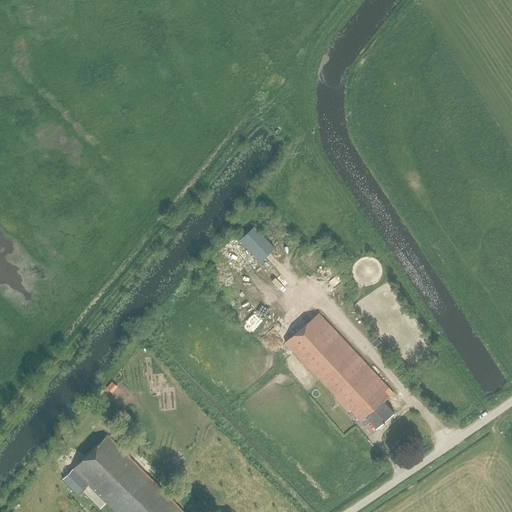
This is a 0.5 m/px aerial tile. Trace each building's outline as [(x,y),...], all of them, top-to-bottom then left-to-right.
[(253,226),(238,240),(258,262),(273,249),(253,226)] [(242,321),(264,303),(256,294),(234,311),(242,321)] [(270,309),(268,320),(276,321),(278,310),(270,309)] [(285,344),(310,371),(311,370),(349,411),(351,409),(367,426),(372,421),(379,428),(396,412),(385,401),(391,396),(386,390),(388,388),(319,313),(285,344)] [(250,335),(264,324),(258,316),(244,328),(250,335)] [(378,349),(383,345),(378,339),(373,343),(378,349)] [(112,382),(107,388),(112,393),(117,387),(112,382)] [(183,511),(107,434),(62,478),(78,494),(82,490),(88,484),(106,502),(115,511),(183,511)] [(88,484),(82,490),(100,508),(106,502),(88,484)]
